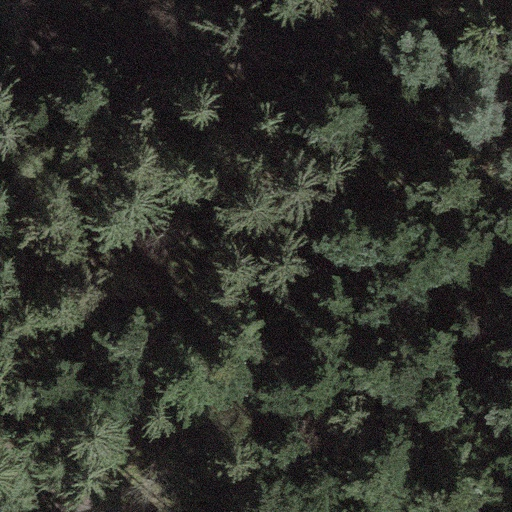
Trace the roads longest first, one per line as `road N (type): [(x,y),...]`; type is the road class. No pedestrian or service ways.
road 1 (track): [(362,0),(346,19),(264,54),(33,42),(0,48)]
road 2 (track): [(83,511),(36,460),(0,399)]
